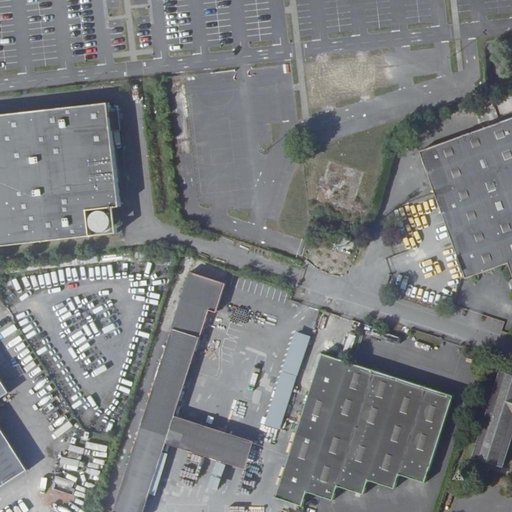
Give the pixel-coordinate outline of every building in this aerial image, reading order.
[(0,246),(92,236),(89,210),(121,206),(109,102),(0,114),(0,246)] [(511,117),(421,150),(467,278),(509,263),(511,270),(511,280),(510,281),(511,287),(511,117)] [(172,328),(174,328),(201,337),(210,310),(217,312),(226,283),(190,272),(172,328)] [(301,321),(299,329),(310,332),(313,324),(301,321)] [(176,415),(201,337),(174,328),(113,511),(144,511),(167,443),(246,468),(255,441),(176,415)] [(293,330),(264,423),(279,428),(309,335),(293,330)] [(454,395),(323,353),(277,497),(303,505),(308,491),(334,500),(339,485),(365,494),(369,480),(396,488),(400,474),(426,482),(454,395)] [(511,373),(502,370),(474,457),(503,467),(511,438),(511,373)] [(0,487),(29,470),(0,424),(0,398),(10,392),(0,376),(0,487)]
